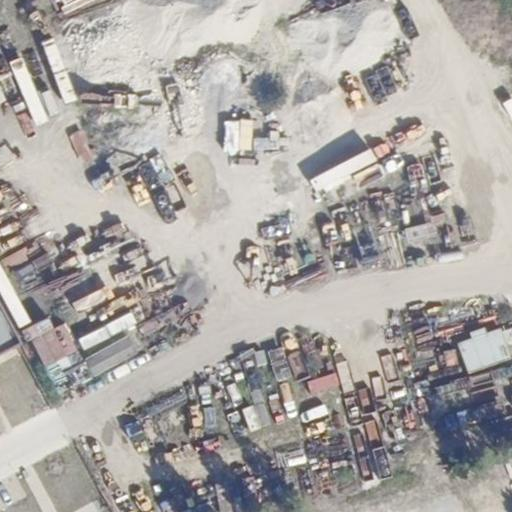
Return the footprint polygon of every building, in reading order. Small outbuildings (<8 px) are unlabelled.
[(388,110),(396,131),(415,124),(407,103),(388,110)] [(461,156),(449,158),(453,183),(465,181),(461,156)] [(409,240),(436,234),(434,223),(407,229),(409,240)] [(357,241),(361,264),(396,258),(392,235),(357,241)] [(0,305),(0,355),(21,344),(0,305)] [(31,327),(58,390),(140,355),(131,336),(74,360),(55,316),(31,327)] [(255,410),(244,413),(250,435),(261,432),(255,410)] [(127,424),(132,444),(158,437),(153,418),(127,424)]
